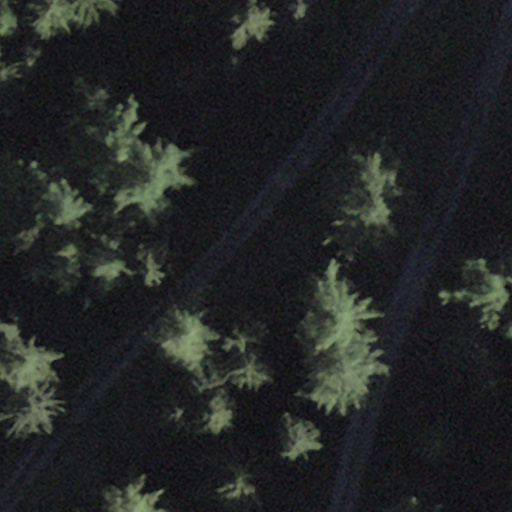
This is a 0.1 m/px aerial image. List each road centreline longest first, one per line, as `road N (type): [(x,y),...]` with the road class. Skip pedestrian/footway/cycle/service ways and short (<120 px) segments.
road 1 (track): [(75,511),(155,415),(291,171),(409,0)]
road 2 (unclassified): [(511,23),(398,317),(340,511)]
